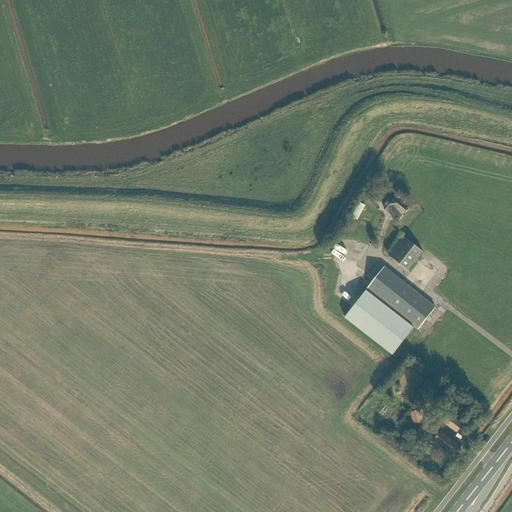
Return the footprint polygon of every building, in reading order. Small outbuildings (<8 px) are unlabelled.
[(387,201),(384,206),(387,208),(385,211),(398,221),(409,208),(395,198),(390,204),(387,201)] [(357,208),(350,219),(356,222),(362,211),(357,208)] [(403,237),(388,256),(408,271),(423,252),(403,237)] [(384,267),(367,290),(417,330),(436,308),(384,267)] [(366,291),(345,318),(392,356),(413,329),(366,291)] [(418,411),(411,413),(414,425),(421,422),(418,411)] [(449,415),(443,423),(456,433),(462,425),(449,415)] [(440,432),(433,442),(453,457),(460,447),(440,432)]
